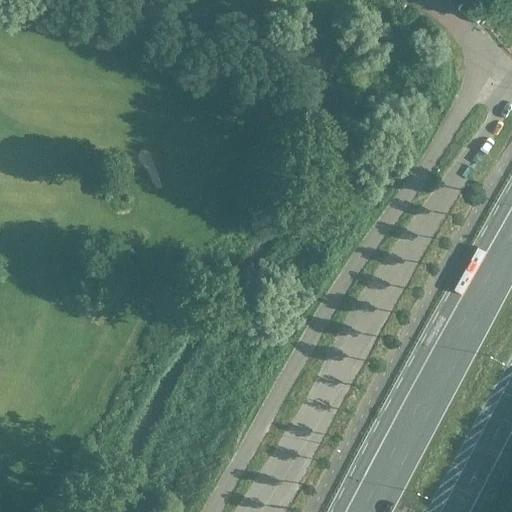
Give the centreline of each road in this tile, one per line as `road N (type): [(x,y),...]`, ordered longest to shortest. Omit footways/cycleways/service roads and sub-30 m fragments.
road 1 (unclassified): [(209,511),(367,247),(423,177),(492,59)]
road 2 (unclassified): [(511,80),(259,511)]
road 3 (primary): [(511,233),(361,511)]
road 4 (primary): [(454,511),(511,403)]
